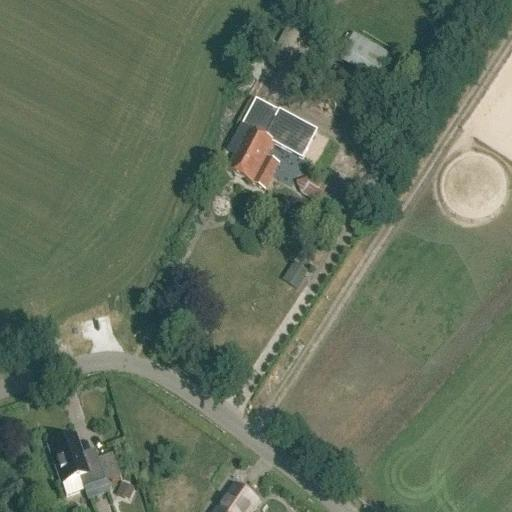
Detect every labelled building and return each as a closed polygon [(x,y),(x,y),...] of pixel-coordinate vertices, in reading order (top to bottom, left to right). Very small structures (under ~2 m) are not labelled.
[(257,84),(275,47),(257,36),(238,74),(257,84)] [(339,61),(378,84),(393,60),(354,37),(339,61)] [(278,124),(268,143),(243,129),(229,154),(235,157),(226,172),(253,187),(275,146),(302,160),(311,143),(278,124)] [(83,464),(75,440),(64,444),(64,442),(57,444),(58,446),(48,450),(66,500),(106,486),(96,459),(83,464)] [(249,511),(256,503),(237,489),(220,511),(249,511)]
